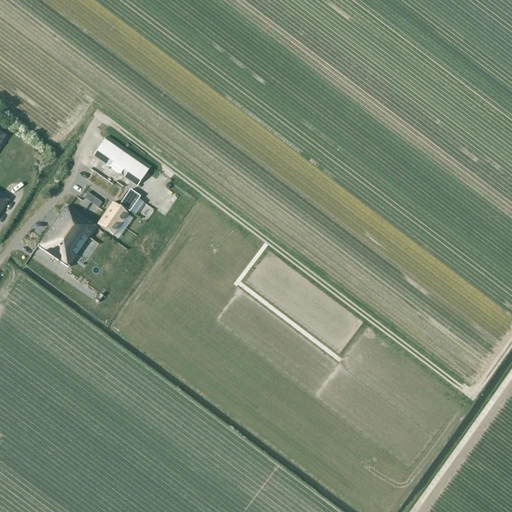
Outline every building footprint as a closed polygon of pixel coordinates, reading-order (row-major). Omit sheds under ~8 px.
[(107,136),(93,157),(137,187),(151,167),(107,136)] [(130,190),(119,205),(129,212),(139,197),(130,190)] [(0,192),(0,215),(10,201),(2,196),(3,195),(0,192)] [(129,214),(113,203),(98,224),(114,236),(129,214)] [(67,206),(39,246),(70,268),(75,260),(89,239),(98,226),(77,211),(76,213),(67,206)]
